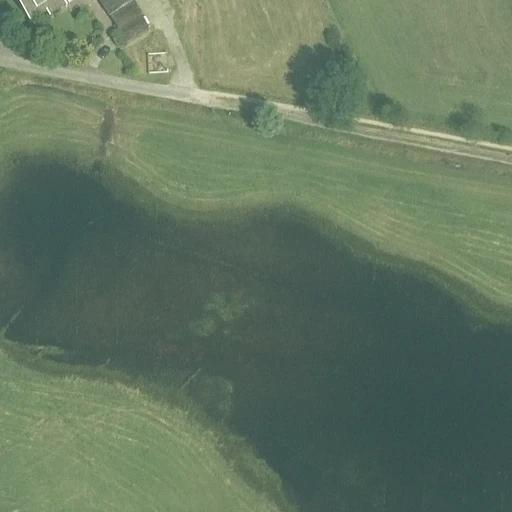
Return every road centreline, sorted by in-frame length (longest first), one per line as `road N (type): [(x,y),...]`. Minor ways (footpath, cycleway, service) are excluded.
road 1 (track): [(511,157),(185,95)]
road 2 (unclassified): [(185,95),(0,59)]
